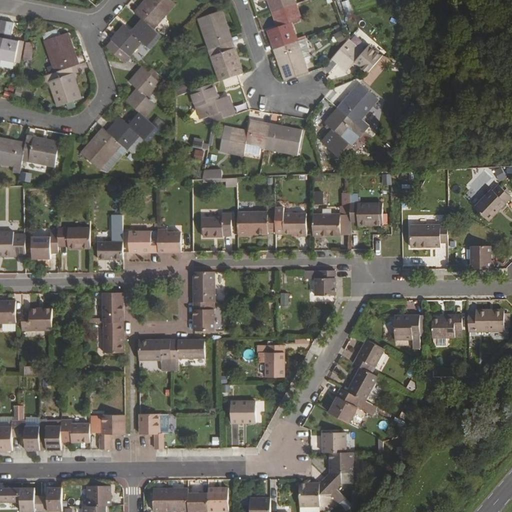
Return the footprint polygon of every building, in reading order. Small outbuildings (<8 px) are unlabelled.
[(169,0),(146,0),(135,13),(143,20),(151,27),(173,3),(169,0)] [(295,4),(293,0),(269,0),(274,11),(295,4)] [(346,0),(341,2),(346,16),(352,14),(347,0),(346,0)] [(295,4),(274,11),(279,26),(270,30),(276,49),(297,41),(290,23),(300,20),(295,4)] [(223,10),(200,18),(211,49),(233,41),(223,10)] [(151,27),(143,20),(132,32),(124,25),(111,40),(112,41),(128,54),(140,39),(149,47),(160,34),(151,27)] [(335,44),(345,39),(340,30),(331,35),(335,44)] [(45,41),(56,72),(69,68),(76,65),(66,34),(45,41)] [(19,41),(5,38),(1,58),(15,61),(19,41)] [(128,54),(112,41),(107,47),(122,60),(128,54)] [(233,41),(211,49),(222,80),(244,73),(233,41)] [(297,41),(276,49),(287,78),(307,71),(297,41)] [(349,70),(355,62),(369,72),(383,57),(370,45),(363,53),(348,41),(334,56),(323,68),(339,81),(349,70)] [(26,42),(25,60),(33,61),(34,43),(26,42)] [(56,72),(49,74),(59,105),(80,98),(69,68),(56,72)] [(161,83),(144,68),(132,82),(139,89),(128,102),(141,114),(145,117),(156,104),(149,97),(161,83)] [(213,83),(192,91),(197,107),(199,107),(203,119),(212,116),(214,122),(235,115),(229,97),(219,100),(213,83)] [(361,85),(340,110),(365,132),(370,126),(361,118),(378,99),(361,85)] [(325,97),(321,101),(328,108),(332,104),(325,97)] [(361,136),(365,132),(340,110),(327,124),(336,132),(325,144),(341,157),(360,135),(361,136)] [(123,119),(109,134),(120,143),(126,148),(139,133),(147,140),(157,128),(145,117),(141,114),(131,126),(123,119)] [(266,146),(270,125),(251,122),(249,131),(235,128),(227,127),(223,149),(230,150),(245,153),(247,143),(266,146)] [(303,132),(270,125),(266,146),(298,152),(303,132)] [(104,129),(83,152),(98,167),(120,143),(109,134),(104,129)] [(70,145),(28,136),(26,144),(24,158),(66,166),(70,145)] [(26,144),(0,138),(0,161),(22,166),(24,158),(26,144)] [(206,151),(208,143),(193,139),(191,147),(206,151)] [(192,157),(202,159),(204,151),(194,149),(192,157)] [(494,171),(498,181),(504,179),(501,168),(494,171)] [(492,191),(475,208),(489,221),(511,198),(499,185),(493,191),(492,191)] [(312,191),(311,204),(321,204),(321,192),(312,191)] [(383,203),(351,204),(351,222),(358,222),(358,231),(383,231),(383,203)] [(268,212),(238,213),(239,235),(269,235),(268,233),(276,233),(276,206),(268,206),(268,212)] [(307,236),(307,216),(284,216),(284,206),(276,206),(276,233),(284,233),(298,233),(298,236),(307,236)] [(351,235),(351,222),(351,207),(341,207),(341,214),(313,214),(314,235),(322,235),(322,233),(341,233),(341,235),(351,235)] [(222,219),(203,219),(203,238),(223,238),(223,235),(231,235),(231,214),(222,215),(222,219)] [(448,225),(411,226),(411,247),(441,247),(441,243),(449,243),(448,225)] [(61,230),(58,230),(58,233),(58,247),(68,246),(68,249),(91,249),(91,229),(61,230)] [(167,231),(159,231),(159,240),(159,252),(181,252),(181,233),(168,233),(167,231)] [(18,232),(0,232),(0,254),(3,254),(3,257),(26,256),(26,235),(18,235),(18,232)] [(151,232),(130,232),(130,253),(159,252),(159,240),(151,239),(151,232)] [(51,238),(33,238),(33,259),(51,259),(51,254),(58,253),(58,247),(58,233),(50,233),(51,238)] [(124,244),(99,245),(99,260),(124,260),(124,253),(124,244)] [(471,246),(472,269),(494,268),(494,260),(491,260),(491,246),(471,246)] [(336,295),(336,270),(321,271),(310,271),(310,279),(316,279),(316,296),(336,295)] [(215,272),(197,272),(197,281),(194,281),(194,302),(209,302),(215,302),(215,272)] [(124,292),(103,293),(104,323),(124,322),(124,292)] [(0,322),(16,322),(16,302),(0,301),(0,322)] [(209,302),(194,302),(194,331),(214,331),(214,310),(209,310),(209,302)] [(30,311),(22,312),(22,331),(53,330),(53,323),(53,308),(30,308),(30,311)] [(469,315),(469,331),(504,331),(504,329),(510,329),(510,322),(505,322),(505,314),(490,313),(489,310),(476,311),(476,314),(469,315)] [(462,315),(454,315),(454,318),(441,318),(433,318),(433,344),(434,346),(444,346),(446,344),(447,338),(454,338),(454,330),(462,331),(462,315)] [(419,316),(411,316),(411,319),(394,319),(395,340),(411,339),(411,346),(419,347),(419,316)] [(124,322),(104,323),(104,353),(125,353),(124,322)] [(178,371),(178,358),(205,358),(205,339),(194,339),(171,340),(171,371),(178,371)] [(367,339),(354,364),(361,367),(367,371),(370,365),(375,368),(385,349),(367,339)] [(171,340),(139,340),(140,360),(162,360),(162,371),(171,371),(171,340)] [(281,346),(266,347),(266,354),(264,354),(264,377),(284,377),(283,354),(281,354),(281,346)] [(24,375),(40,375),(40,366),(24,366),(24,375)] [(367,371),(361,367),(348,392),(365,401),(378,377),(367,371)] [(406,389),(413,393),(417,386),(410,382),(406,389)] [(232,392),(231,384),(223,386),(225,394),(232,392)] [(360,409),(365,401),(348,392),(341,388),(336,397),(338,398),(334,405),(333,404),(328,412),(349,423),(357,407),(360,409)] [(256,401),(232,401),(232,422),(257,423),(256,401)] [(376,407),(365,401),(360,409),(371,415),(376,407)] [(126,414),(103,415),(103,434),(100,434),(101,450),(111,450),(111,434),(126,434),(126,414)] [(167,414),(141,414),(141,434),(156,434),(155,449),(163,449),(163,434),(168,434),(167,414)] [(0,426),(14,426),(13,419),(13,417),(0,417),(0,426)] [(46,418),(40,418),(40,426),(40,450),(62,450),(62,435),(62,426),(47,426),(46,419),(46,418)] [(14,426),(0,426),(0,450),(14,451),(14,435),(19,434),(19,419),(13,419),(14,426)] [(25,419),(19,419),(19,434),(25,435),(26,450),(40,450),(40,426),(25,426),(25,419)] [(71,419),(62,419),(62,426),(62,435),(72,435),(71,443),(91,443),(90,423),(71,424),(71,419)] [(322,433),(323,453),(330,453),(346,453),(346,433),(322,433)] [(346,453),(330,453),(330,472),(324,477),(336,489),(342,483),(342,473),(352,472),(352,452),(346,453)] [(342,473),(342,483),(353,483),(352,472),(342,473)] [(319,483),(300,483),(300,506),(320,506),(320,494),(331,494),(341,503),(346,498),(336,489),(324,477),(319,483)] [(88,486),(88,506),(106,506),(111,506),(111,486),(88,486)] [(62,487),(48,488),(48,496),(41,496),(42,511),(63,511),(63,506),(62,487)] [(20,488),(0,488),(0,502),(21,503),(20,488)] [(35,488),(20,488),(21,503),(20,511),(35,511),(42,511),(41,496),(35,496),(35,488)] [(228,488),(208,489),(208,494),(209,511),(228,511),(228,488)] [(170,511),(171,489),(151,490),(151,511),(170,511)] [(189,489),(171,489),(170,511),(188,511),(189,494),(189,489)] [(208,494),(189,494),(188,511),(208,511),(209,511),(208,494)] [(270,511),(271,498),(252,498),(251,511),(270,511)]
